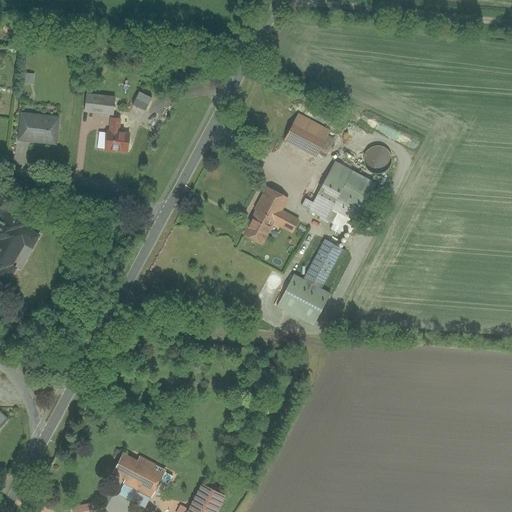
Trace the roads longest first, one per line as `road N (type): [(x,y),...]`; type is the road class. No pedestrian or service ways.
road 1 (tertiary): [(162,216),(283,0)]
road 2 (track): [(511,24),(281,4)]
road 3 (tertiary): [(65,390),(162,216)]
road 4 (unclassified): [(0,172),(101,182),(162,216)]
